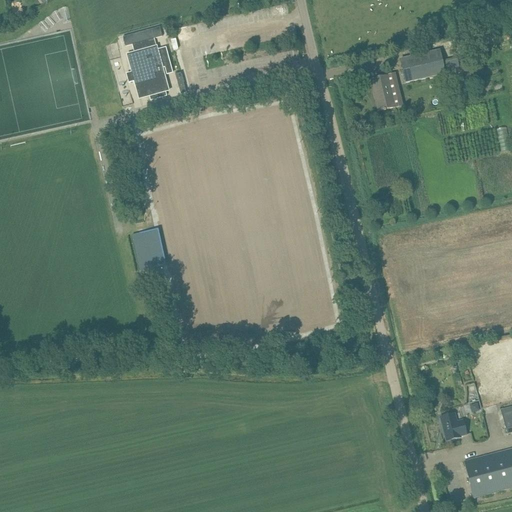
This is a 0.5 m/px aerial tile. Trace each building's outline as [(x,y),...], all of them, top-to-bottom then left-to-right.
[(160,27),(122,37),(125,47),(132,45),(134,53),(127,55),(132,73),(127,74),(129,83),(134,81),(139,99),(153,95),(154,99),(162,97),(161,93),(168,91),(162,68),(165,68),(167,75),(172,73),(165,49),(157,51),(154,39),(162,37),(160,27)] [(439,50),(400,59),(405,84),(445,75),(442,61),(439,50)] [(457,58),(442,61),(445,75),(460,72),(457,58)] [(179,74),(175,75),(179,88),(184,87),(181,73),(179,74)] [(395,74),(388,75),(389,76),(396,106),(396,108),(403,106),(395,74)] [(386,111),(386,109),(396,106),(389,76),(370,81),(378,112),(383,111),(383,112),(386,111)] [(139,234),(147,269),(166,264),(159,230),(139,234)] [(511,407),(500,411),(507,435),(511,433),(511,407)] [(454,414),(440,418),(446,442),(461,438),(460,437),(466,435),(462,421),(456,423),(454,414)] [(511,449),(464,462),(473,498),(511,488),(511,449)]
